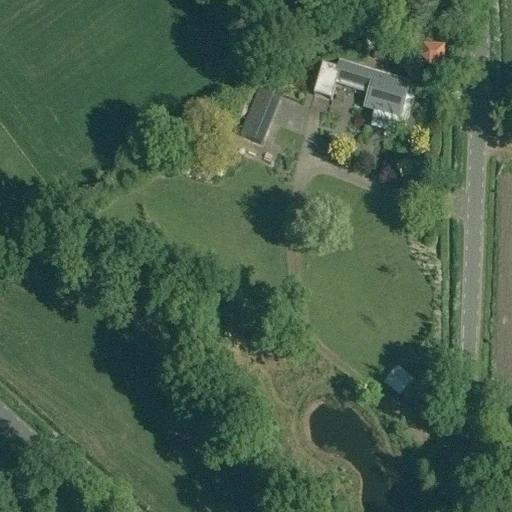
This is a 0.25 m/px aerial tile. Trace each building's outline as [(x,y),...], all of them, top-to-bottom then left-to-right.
[(422,59),(430,69),(443,69),(444,48),(422,47),(422,59)] [(366,109),(374,111),(371,121),(404,131),(413,99),(407,96),(409,87),(342,65),(341,71),(323,65),(315,94),(332,99),(337,83),(370,94),(366,109)] [(293,94),(278,96),(283,123),(298,121),(293,94)] [(271,122),(250,114),(241,137),(261,145),(271,122)] [(405,362),(389,379),(405,393),(421,377),(405,362)]
